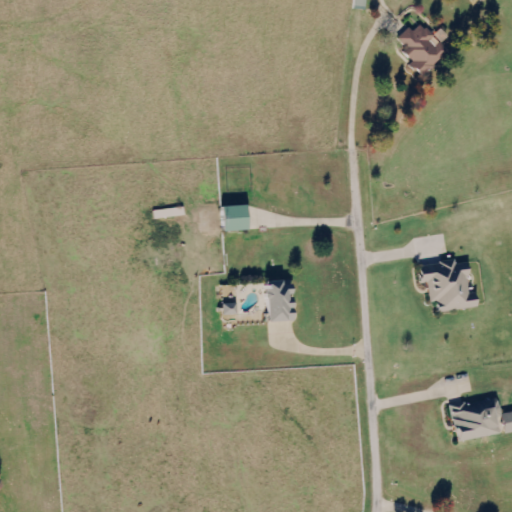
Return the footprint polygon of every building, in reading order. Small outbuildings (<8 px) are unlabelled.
[(352,0),(351,9),(364,11),(365,0),(352,0)] [(395,39),(405,50),(401,54),(411,64),(408,67),(418,78),(447,51),(439,42),(444,37),(437,29),(430,35),(419,24),(411,32),(407,28),(395,39)] [(218,205),(217,229),(243,230),(244,206),(218,205)] [(468,308),(464,263),(453,264),(453,263),(439,265),(439,268),(415,270),(417,284),(425,283),(427,303),(433,302),(435,312),(468,308)] [(288,321),(288,294),(290,294),(289,283),(262,283),(263,321),(288,321)] [(234,303),(219,303),(219,315),(234,314),(234,303)] [(453,441),(498,434),(498,433),(511,431),(511,412),(498,415),(496,404),(468,409),(467,404),(447,407),(453,441)]
